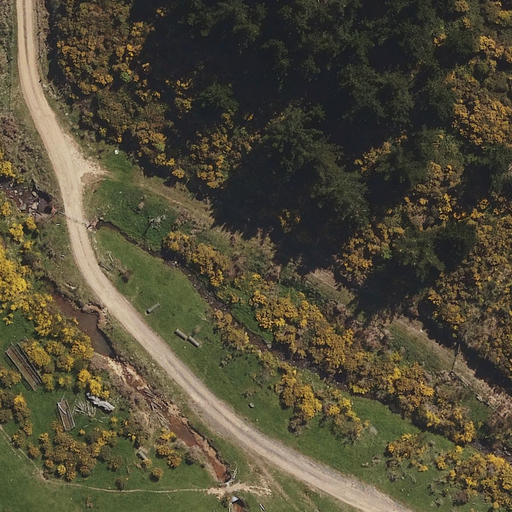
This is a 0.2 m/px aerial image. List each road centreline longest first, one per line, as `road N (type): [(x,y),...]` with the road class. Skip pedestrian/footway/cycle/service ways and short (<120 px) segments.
road 1 (track): [(360,511),(164,364),(74,188),(31,28),(32,0)]
road 2 (track): [(101,0),(144,61),(244,162),(511,299)]
